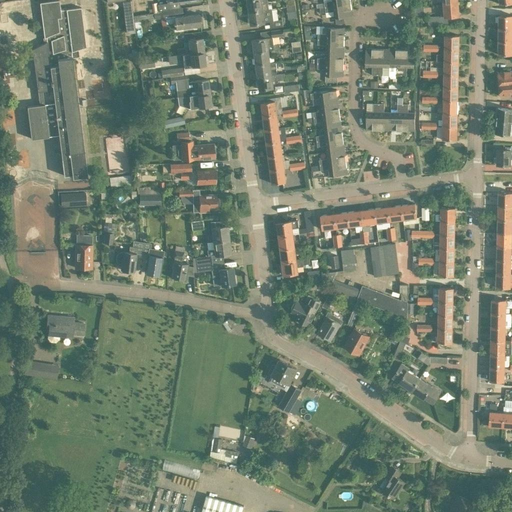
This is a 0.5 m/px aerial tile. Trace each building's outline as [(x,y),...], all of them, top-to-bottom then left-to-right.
[(32,49),(37,92),(52,90),(54,103),(27,106),(31,139),(58,135),(63,175),(71,174),(72,178),(87,176),(78,109),(72,58),(79,57),(78,49),(86,47),(80,7),(66,9),(66,8),(60,9),(59,0),(39,3),(43,38),(42,38),(43,43),(32,49)] [(267,0),(247,0),(249,12),(263,10),(269,9),(267,0)] [(128,33),(135,32),(131,1),(125,2),(128,33)] [(352,16),(351,3),(325,7),(319,8),(320,13),(334,11),(335,18),(352,16)] [(444,9),(439,9),(440,15),(440,17),(448,17),(459,16),(458,3),(457,3),(443,4),(444,9)] [(274,21),(272,9),(269,9),(263,10),(249,12),(250,24),(270,22),(270,21),(274,21)] [(173,10),(159,12),(160,19),(162,31),(175,29),(200,26),(199,14),(174,18),(173,10)] [(160,19),(159,12),(158,12),(153,12),(153,13),(133,16),(135,28),(142,27),(141,21),(160,19)] [(428,24),(439,23),(438,15),(427,16),(428,24)] [(511,15),(498,15),(498,28),(511,28),(511,15)] [(270,22),(271,28),(283,27),(282,20),(274,21),(270,21),(270,22)] [(317,34),(317,39),(344,40),(344,27),(326,27),(326,34),(317,34)] [(498,41),(511,41),(511,28),(498,28),(498,41)] [(267,38),(252,40),(254,52),(280,49),(280,44),(274,44),(273,37),(282,36),(285,36),(284,29),(269,31),(270,37),(267,38)] [(445,35),(444,48),(459,49),(459,36),(445,35)] [(188,40),(190,53),(204,52),(202,38),(188,40)] [(344,52),(344,40),(317,39),(313,39),(313,45),(326,45),(326,51),(344,52)] [(511,54),(511,41),(498,41),(498,54),(511,54)] [(372,75),(377,75),(378,49),(365,48),(365,66),(372,66),(372,75)] [(459,49),(444,48),(444,55),(436,54),(436,62),(458,62),(459,49)] [(275,62),(270,63),(269,51),(280,49),(254,52),(256,65),(275,62)] [(389,67),(389,49),(378,49),(377,75),(383,75),(383,67),(389,67)] [(401,76),(402,49),(389,49),(389,67),(396,67),(396,76),(401,76)] [(414,50),(402,49),(401,76),(407,76),(407,67),(413,67),(414,50)] [(317,63),(343,64),(344,52),(326,51),(325,58),(317,58),(317,63)] [(190,53),(185,54),(178,55),(178,61),(191,60),(192,67),(205,65),(204,52),(190,53)] [(275,62),(256,65),(257,77),(277,74),(275,62)] [(444,75),(458,75),(458,62),(436,62),(444,62),(444,75)] [(343,76),(343,64),(317,63),(317,69),(325,69),(325,76),(343,76)] [(172,71),(172,69),(161,71),(162,78),(183,75),(182,69),(172,71)] [(511,70),(498,72),(499,84),(503,84),(503,88),(511,87),(511,70)] [(284,73),(277,74),(257,77),(259,89),(273,87),(273,81),(285,80),(284,73)] [(193,81),(194,89),(186,90),(185,81),(188,81),(188,75),(171,77),(172,83),(176,83),(177,97),(209,93),(207,79),(193,81)] [(443,88),(458,88),(458,75),(444,75),(443,88)] [(299,84),(284,86),(284,92),(299,90),(299,84)] [(511,87),(503,88),(503,84),(499,84),(499,94),(511,93),(511,94),(511,87)] [(443,101),(458,101),(458,88),(443,88),(443,101)] [(338,102),(336,90),(310,93),(310,89),(303,90),(304,98),(311,97),(311,99),(319,98),(320,104),(338,102)] [(210,97),(209,93),(177,97),(178,103),(187,102),(188,109),(211,106),(210,97)] [(261,102),(263,116),(277,114),(275,101),(261,102)] [(443,114),(457,114),(458,101),(443,101),(443,114)] [(313,117),(339,114),(338,102),(320,104),(321,111),(313,112),(313,117)] [(366,112),(366,129),(378,130),(378,104),(373,104),(373,112),(366,112)] [(378,104),(378,130),(390,130),(390,112),(383,112),(384,104),(378,104)] [(390,112),(390,130),(402,130),(402,104),(397,104),(397,112),(390,112)] [(408,104),(402,104),(402,130),(414,130),(415,112),(408,112),(408,104)] [(298,115),(297,108),(290,109),(290,112),(289,113),(289,116),(298,115)] [(511,122),(511,109),(497,108),(496,121),(511,122)] [(277,114),(263,116),(264,129),(278,127),(277,114)] [(323,128),(341,126),(339,114),(313,117),(314,123),(322,122),(323,128)] [(443,127),(457,127),(457,114),(443,114),(443,127)] [(165,128),(185,125),(184,118),(163,122),(165,128)] [(511,122),(496,121),(495,134),(511,135),(511,128),(511,122)] [(317,141),(343,138),(341,126),(323,128),(324,135),(316,136),(317,141)] [(266,143),(280,141),(278,127),(264,129),(266,143)] [(457,140),(457,127),(443,127),(442,139),(457,140)] [(176,133),(177,141),(189,140),(188,132),(176,133)] [(107,148),(116,147),(117,148),(123,147),(121,135),(105,138),(107,148)] [(302,142),(301,135),(293,136),(294,139),(292,139),(293,143),(302,142)] [(285,137),(286,144),(293,143),(292,139),(294,139),(293,136),(285,137)] [(326,152),(344,150),(343,138),(317,141),(317,147),(326,146),(326,152)] [(213,144),(197,145),(192,146),(192,141),(180,142),(182,160),(214,157),(213,151),(215,151),(214,146),(213,145),(213,144)] [(280,141),(266,143),(268,156),(282,154),(280,141)] [(511,165),(511,159),(511,158),(511,151),(511,149),(497,149),(497,164),(511,165)] [(320,165),(346,161),(344,150),(326,152),(327,158),(319,160),(320,165)] [(282,154),(268,156),(270,170),(284,168),(282,154)] [(347,173),(346,161),(320,165),(316,165),(317,171),(329,169),(330,176),(347,174),(347,173)] [(170,164),(170,174),(180,173),(180,179),(190,179),(190,163),(170,164)] [(286,182),(284,168),(270,170),(272,183),(286,182)] [(196,184),(215,183),(214,169),(196,170),(196,184)] [(109,178),(110,187),(133,184),(132,175),(109,178)] [(178,190),(179,196),(192,196),(193,212),(199,211),(199,212),(208,212),(208,209),(216,208),(216,194),(199,195),(199,192),(192,193),(192,190),(178,190)] [(511,192),(498,192),(498,206),(511,206),(511,192)] [(85,205),(85,193),(61,194),(61,206),(85,205)] [(139,204),(159,203),(159,193),(139,194),(139,204)] [(415,203),(401,205),(403,219),(417,217),(415,203)] [(388,207),(389,221),(403,219),(401,205),(388,207)] [(511,206),(498,206),(497,219),(511,219),(511,206)] [(374,208),(376,222),(389,221),(388,207),(374,208)] [(433,214),(440,214),(440,221),(455,221),(455,207),(440,207),(433,207),(433,214)] [(376,222),(374,208),(361,210),(363,224),(363,231),(359,232),(360,237),(364,237),(364,238),(368,237),(367,231),(371,230),(370,223),(376,222)] [(347,212),(349,226),(363,224),(361,210),(347,212)] [(334,214),(335,228),(349,226),(347,212),(334,214)] [(322,229),(335,228),(334,214),(320,215),(322,229)] [(305,218),(307,232),(314,231),(312,217),(305,218)] [(497,233),(511,233),(511,219),(497,219),(497,233)] [(204,229),(202,220),(191,222),(192,230),(204,229)] [(299,228),(298,220),(291,221),(277,223),(278,236),(292,234),(300,233),(299,228)] [(455,221),(440,221),(440,235),(454,235),(455,221)] [(104,222),(103,233),(105,233),(104,244),(112,245),(113,234),(110,234),(111,223),(104,222)] [(210,228),(212,242),(229,239),(227,225),(210,228)] [(497,233),(497,246),(511,247),(511,246),(511,241),(511,233),(497,233)] [(281,249),(294,247),(292,234),(278,236),(279,236),(281,249)] [(91,236),(76,235),(76,244),(75,244),(74,268),(91,268),(92,245),(91,245),(91,236)] [(454,235),(440,235),(440,248),(454,249),(454,235)] [(222,254),(231,253),(229,239),(212,242),(213,249),(206,250),(207,256),(195,258),(196,265),(223,261),(222,254)] [(497,246),(496,260),(511,260),(511,255),(511,254),(511,246),(511,247),(497,246)] [(282,261),(296,260),(294,247),(281,249),(283,261),(282,261)] [(439,262),(454,262),(454,249),(440,248),(439,262)] [(159,275),(162,258),(166,258),(166,251),(163,251),(149,249),(145,273),(151,274),(152,276),(156,276),(157,275),(159,275)] [(354,249),(342,250),(345,271),(356,270),(354,249)] [(134,271),(136,253),(120,251),(118,253),(116,255),(115,259),(117,262),(119,263),(121,264),(121,269),(134,271)] [(187,266),(187,264),(181,262),(182,259),(183,253),(174,251),(173,257),(174,257),(173,261),(172,261),(171,267),(172,267),(170,277),(177,278),(178,280),(181,280),(182,279),(184,279),(185,275),(193,276),(193,267),(187,266)] [(333,268),(339,267),(338,255),(331,256),(333,268)] [(309,258),(296,260),(282,261),(283,275),(297,273),(297,268),(304,267),(303,265),(310,264),(309,258)] [(511,260),(496,260),(496,273),(511,274),(511,260)] [(235,284),(232,267),(224,268),(223,261),(196,265),(197,272),(214,270),(215,278),(219,278),(220,285),(222,285),(222,287),(227,286),(226,285),(235,284)] [(453,276),(454,262),(439,262),(439,275),(453,276)] [(322,281),(330,285),(336,271),(321,273),(322,281)] [(510,288),(511,279),(511,273),(511,274),(496,273),(496,287),(510,288)] [(332,281),(328,293),(354,302),(358,290),(332,281)] [(362,285),(357,299),(407,318),(407,312),(407,303),(407,302),(408,284),(407,284),(399,284),(399,293),(401,293),(400,300),(362,285)] [(439,287),(439,301),(453,302),(453,288),(439,287)] [(322,306),(327,309),(333,299),(328,296),(322,306)] [(304,303),(297,300),(291,312),(298,315),(296,319),(308,325),(315,311),(320,301),(311,297),(308,303),(305,301),(304,303)] [(492,299),(491,313),(505,313),(506,299),(492,299)] [(438,315),(453,315),(453,302),(439,301),(438,315)] [(491,326),(505,327),(505,313),(491,313),(491,326)] [(47,338),(50,341),(54,342),(58,339),(59,331),(71,333),(71,334),(83,335),(84,323),(72,322),(72,317),(47,315),(45,330),(47,331),(47,338)] [(331,318),(328,316),(318,332),(330,339),(339,324),(340,324),(342,320),(333,315),(331,318)] [(438,328),(452,328),(453,315),(438,315),(438,328)] [(491,340),(505,340),(505,327),(491,326),(491,340)] [(359,355),(369,336),(355,328),(344,347),(359,355)] [(452,342),(452,328),(438,328),(438,342),(452,342)] [(406,342),(401,340),(394,356),(400,358),(406,342)] [(490,353),(504,354),(505,340),(491,340),(490,353)] [(490,367),(504,367),(504,354),(490,353),(490,367)] [(447,364),(447,357),(430,356),(430,357),(430,363),(447,364)] [(268,373),(289,383),(296,368),(280,359),(276,366),(272,364),(268,373)] [(44,364),(39,363),(26,361),(24,373),(37,375),(42,376),(49,377),(51,365),(44,364)] [(393,377),(412,391),(420,378),(408,370),(409,368),(402,363),(393,377)] [(504,367),(490,367),(490,381),(504,381),(504,373),(510,374),(510,371),(510,367),(504,367)] [(440,391),(420,378),(412,391),(432,403),(440,391)] [(278,406),(289,412),(302,390),(291,384),(278,406)] [(490,411),(489,425),(502,426),(503,412),(496,412),(496,403),(490,403),(490,411)] [(503,412),(502,426),(511,427),(511,406),(504,406),(503,412)] [(255,438),(246,435),(242,445),(251,448),(255,438)] [(236,463),(238,451),(221,448),(223,439),(213,437),(209,456),(236,463)] [(164,460),(162,469),(199,477),(201,468),(164,460)] [(382,491),(393,498),(404,482),(397,477),(401,472),(391,466),(385,476),(390,479),(382,491)] [(241,511),(244,503),(207,495),(203,511),(190,511),(188,511),(187,511),(241,511)] [(473,511),(477,503),(471,501),(457,495),(449,511),(473,511)]
